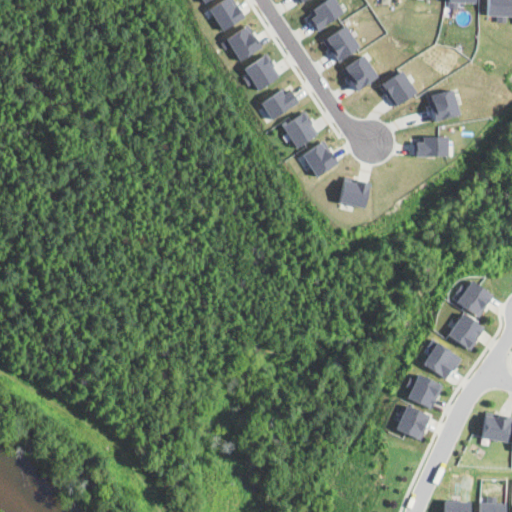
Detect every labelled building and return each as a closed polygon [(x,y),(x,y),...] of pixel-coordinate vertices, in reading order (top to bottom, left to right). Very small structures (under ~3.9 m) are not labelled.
[(219,0),(208,8),(221,30),(243,16),(233,0),(219,0)] [(309,18),(317,30),(345,11),(337,0),(325,0),(310,10),(314,15),(309,18)] [(449,0),(449,7),(458,8),(458,2),(475,2),(474,0),(449,0)] [(511,0),(487,0),(487,15),(497,15),(496,22),(505,22),(505,15),(511,15),(511,0)] [(218,41),(223,49),(229,45),(239,61),(260,47),(245,24),(218,41)] [(323,39),(338,62),(361,46),(346,24),(323,39)] [(242,68),(266,53),(280,74),(256,89),(252,82),(246,85),(241,77),(246,74),(242,68)] [(342,69),(356,91),(379,76),(365,53),(342,69)] [(380,85),(394,107),(418,92),(403,69),(380,85)] [(259,102),(271,119),(298,99),(289,88),(286,90),(283,86),(259,102)] [(427,95),(433,121),(459,114),(453,88),(427,95)] [(281,125),(295,147),(318,133),(303,110),(281,125)] [(414,141),(414,156),(447,156),(447,135),(419,135),(419,141),(414,141)] [(300,154),(314,176),(338,161),(324,138),(300,154)] [(344,175),(338,201),(363,207),(369,181),(344,175)] [(455,300),(477,316),(493,295),(470,278),(463,288),(459,284),(454,291),(459,295),(455,300)] [(461,311),(447,334),(470,348),(483,327),(461,311)] [(431,337),(460,357),(452,369),(451,368),(444,378),(422,363),(432,349),(426,345),(431,337)] [(416,373),(441,384),(430,408),(406,397),(410,388),(403,385),(407,376),(414,379),(416,373)] [(404,404),(394,427),(419,438),(424,427),(422,426),(427,414),(404,404)] [(485,410),(480,437),(505,442),(510,415),(485,410)] [(444,499),(443,511),(470,511),(470,500),(444,499)] [(479,501),(479,511),(505,511),(505,502),(479,501)]
